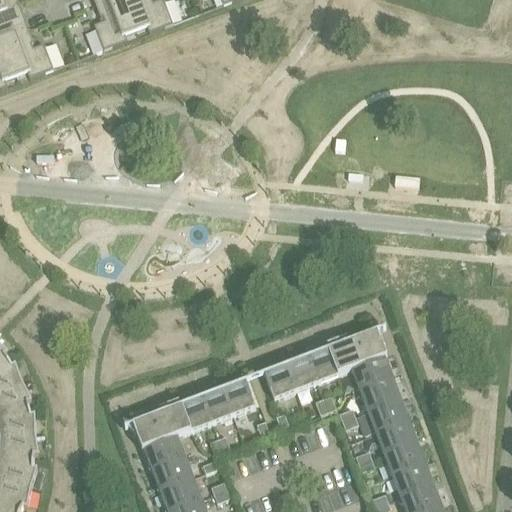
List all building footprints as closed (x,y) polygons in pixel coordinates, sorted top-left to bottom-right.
[(0,0),(0,29),(24,20),(16,0),(0,0)] [(125,39),(136,35),(122,0),(92,0),(101,22),(103,21),(105,25),(94,29),(104,54),(128,45),(125,39)] [(153,0),(122,0),(136,35),(147,31),(149,37),(173,28),(164,3),(153,7),(151,2),(154,1),(153,0)] [(219,0),(223,9),(246,0),(219,0)] [(0,29),(0,37),(16,81),(27,76),(30,82),(54,73),(44,48),(33,52),(32,48),(34,47),(24,20),(0,29)] [(0,93),(8,91),(6,85),(16,81),(0,37),(0,93)] [(395,190),(418,192),(419,182),(396,180),(395,190)] [(339,345),(327,349),(336,372),(351,366),(354,373),(387,361),(378,336),(340,351),(339,347),(339,346),(339,345)] [(0,371),(9,365),(5,360),(8,358),(0,349),(0,371)] [(339,380),(336,372),(327,349),(306,358),(318,388),(339,380)] [(318,388),(306,358),(285,366),(296,396),(318,388)] [(351,366),(336,372),(339,380),(353,375),(361,395),(392,383),(384,363),(387,362),(387,361),(354,373),(351,366)] [(12,371),(9,365),(0,371),(0,398),(23,388),(15,369),(12,371)] [(296,396),(285,366),(261,375),(261,376),(263,375),(274,405),(296,396)] [(221,390),(233,421),(255,412),(244,382),(246,382),(245,381),(221,390)] [(392,383),(361,395),(369,416),(400,404),(392,383)] [(32,406),(23,388),(0,398),(0,421),(30,414),(28,407),(32,406)] [(233,421),(221,390),(200,398),(212,429),(233,421)] [(212,429),(200,398),(179,406),(187,429),(191,437),(212,429)] [(328,417),(337,414),(331,401),(323,404),(328,417)] [(328,417),(323,404),(315,407),(321,420),(328,417)] [(408,426),(400,404),(369,416),(377,438),(408,426)] [(179,406),(167,410),(168,412),(169,411),(170,416),(133,430),(142,454),(175,441),(172,434),(187,429),(179,406)] [(31,420),(30,414),(0,421),(0,442),(36,440),(35,419),(31,420)] [(352,414),(339,419),(342,427),(356,422),(352,414)] [(281,435),(290,432),(284,419),(276,422),(281,435)] [(342,427),(345,435),(359,430),(356,422),(342,427)] [(257,429),(262,442),(270,439),(265,426),(257,429)] [(416,448),(408,426),(377,438),(385,459),(416,448)] [(175,441),(142,454),(142,455),(146,454),(153,474),(184,462),(176,442),(191,437),(187,429),(172,434),(175,441)] [(0,442),(0,463),(34,466),(35,460),(39,460),(36,440),(0,442)] [(223,457),(231,454),(226,441),(218,444),(223,457)] [(223,457),(218,444),(210,447),(215,460),(223,457)] [(424,469),(416,448),(385,459),(394,481),(424,469)] [(356,461),(359,470),(372,464),(369,456),(356,461)] [(161,495),(192,483),(184,462),(153,474),(161,495)] [(0,463),(0,485),(32,493),(38,473),(34,473),(34,466),(0,463)] [(375,472),(372,464),(359,470),(362,477),(375,472)] [(219,474),(216,465),(203,470),(206,479),(219,474)] [(394,481),(402,502),(432,490),(424,469),(394,481)] [(161,495),(167,511),(183,511),(201,505),(192,483),(161,495)] [(27,511),(32,493),(0,485),(0,508),(8,511),(23,511),(24,511),(27,511)] [(227,495),(224,487),(211,492),(214,500),(227,495)] [(439,511),(440,511),(432,490),(402,502),(405,511),(439,511)] [(217,508),(230,503),(227,495),(214,500),(217,508)] [(372,504),(374,511),(375,511),(388,507),(385,499),(372,504)]
